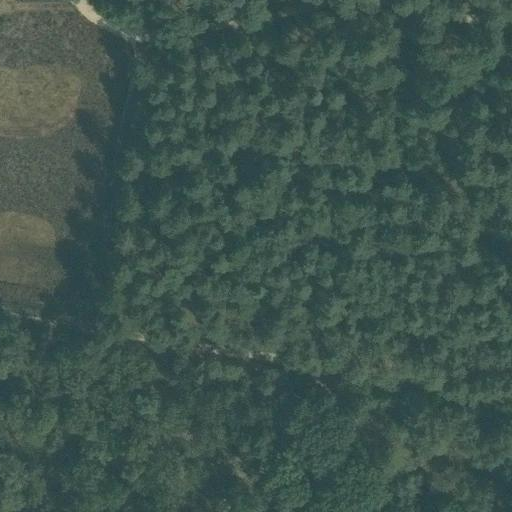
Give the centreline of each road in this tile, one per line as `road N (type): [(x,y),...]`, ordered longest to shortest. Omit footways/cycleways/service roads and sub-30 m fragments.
road 1 (track): [(511,393),(88,327),(0,305)]
road 2 (track): [(511,25),(291,22),(146,36),(90,0)]
road 3 (track): [(146,36),(88,327)]
